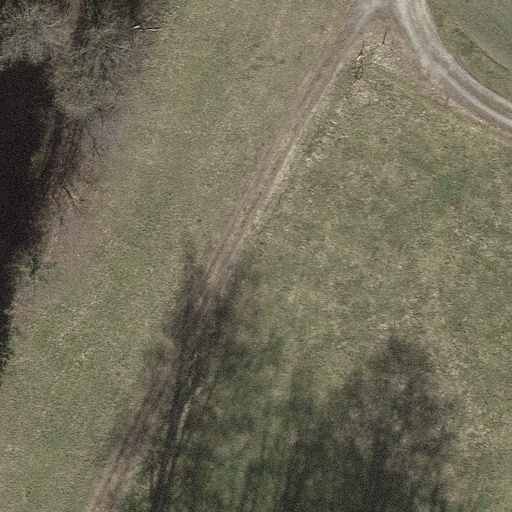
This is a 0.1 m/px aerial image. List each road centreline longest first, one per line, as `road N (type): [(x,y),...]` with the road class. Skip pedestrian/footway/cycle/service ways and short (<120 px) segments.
road 1 (track): [(386,0),(364,20),(276,175),(114,511)]
road 2 (track): [(414,0),(423,37),(478,105),(511,120)]
